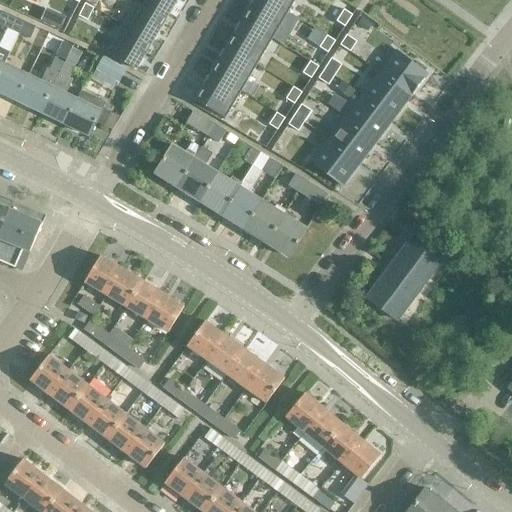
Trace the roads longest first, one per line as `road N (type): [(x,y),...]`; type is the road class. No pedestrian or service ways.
road 1 (residential): [(289,321),(500,41)]
road 2 (residential): [(95,200),(217,0)]
road 3 (secondary): [(289,321),(95,200)]
road 4 (secondary): [(429,436),(289,321)]
road 5 (residential): [(140,511),(0,407)]
